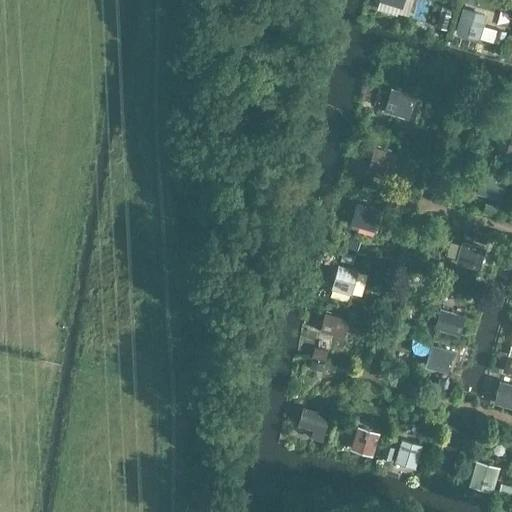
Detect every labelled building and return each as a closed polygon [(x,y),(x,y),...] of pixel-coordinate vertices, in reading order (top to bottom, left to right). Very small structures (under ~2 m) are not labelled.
[(483,4),(466,0),(457,0),(452,18),(477,25),(483,4)] [(481,37),(502,44),(506,30),(485,24),(481,37)] [(403,82),(378,75),(373,96),(398,103),(403,82)] [(500,149),(511,150),(511,122),(504,121),(500,149)] [(369,168),(392,175),(399,150),(376,143),(369,168)] [(495,163),(470,156),(464,177),(489,184),(495,163)] [(367,205),(342,198),(337,219),(362,226),(367,205)] [(464,237),(457,261),(482,268),(489,243),(464,237)] [(333,285),(353,292),(361,267),(340,261),(333,285)] [(461,307),(428,300),(422,324),(455,331),(461,307)] [(321,328),(347,335),(352,316),(327,309),(321,328)] [(434,343),(429,363),(452,368),(456,348),(434,343)] [(511,371),(492,366),(485,391),(511,398),(511,371)] [(318,396),(293,390),(287,410),(312,417),(318,396)] [(434,434),(400,422),(389,452),(423,465),(434,434)] [(352,447),(376,453),(381,429),(358,423),(352,447)] [(494,489),(502,464),(477,457),(469,482),(494,489)]
